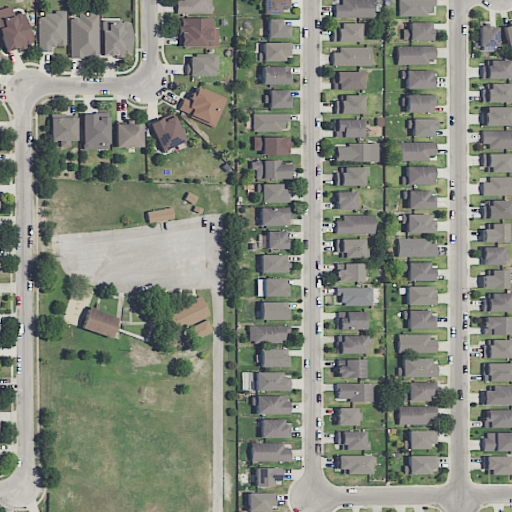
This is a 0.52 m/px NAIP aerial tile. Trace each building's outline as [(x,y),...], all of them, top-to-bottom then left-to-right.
[(211,0),(175,0),(176,13),(212,13),(211,0)] [(262,0),(263,14),(280,14),(280,9),(288,9),(288,0),(262,0)] [(340,0),(341,5),(334,4),(334,17),(373,18),(373,0),(340,0)] [(434,0),(397,0),(398,16),(430,15),(429,6),(434,6),(434,0)] [(0,8),(0,32),(5,52),(32,45),(24,12),(13,15),(11,6),(0,8)] [(97,7),(78,8),(78,17),(69,17),(70,58),(98,57),(97,7)] [(66,13),(38,13),(38,51),(51,51),(51,45),(65,45),(66,13)] [(179,18),(179,47),(218,46),(217,27),(213,27),(213,18),(179,18)] [(267,38),(288,38),(288,25),(280,25),(280,19),(267,19),(267,38)] [(130,54),(130,20),(102,20),(102,55),(130,54)] [(433,39),(432,22),(408,23),(408,29),(402,29),(402,41),(433,39)] [(360,42),(360,23),(334,23),(333,41),(360,42)] [(511,23),(502,26),(508,48),(511,46),(511,23)] [(479,50),(496,50),(495,26),(479,26),(479,50)] [(291,42),(260,42),(260,60),(291,59),(291,42)] [(396,46),(396,63),(435,62),(435,45),(396,46)] [(332,48),(332,65),(370,65),(371,48),(332,48)] [(216,76),(216,54),(188,54),(187,75),(216,76)] [(509,60),(488,59),(488,65),(481,65),(481,78),(509,79),(509,60)] [(281,66),(262,66),(261,84),(290,84),(291,73),(281,73),(281,66)] [(405,89),(433,89),(432,69),(405,70),(405,89)] [(363,89),(362,71),(332,71),(332,89),(363,89)] [(483,102),(509,102),(509,83),(483,83),(483,102)] [(177,111),(214,126),(225,98),(194,86),(189,100),(182,97),(177,111)] [(289,108),(289,90),(268,89),(268,107),(289,108)] [(434,94),(405,94),(405,112),(434,112),(434,94)] [(363,95),(336,95),(336,113),(363,114),(363,95)] [(511,107),(483,106),(483,126),(511,126),(511,107)] [(288,113),(252,113),(252,131),(284,130),(283,121),(288,121),(288,113)] [(108,148),(108,114),(83,114),(83,148),(108,148)] [(161,151),(184,141),(173,114),(149,124),(161,151)] [(50,141),(76,141),(76,117),(50,117),(50,141)] [(436,136),(435,118),(411,118),(412,136),(436,136)] [(362,119),(334,119),(334,137),(362,137),(362,119)] [(141,147),(141,123),(116,123),(115,147),(141,147)] [(511,129),(481,130),(481,146),(511,146),(511,129)] [(252,136),(253,150),(261,150),(261,155),(288,154),(288,136),(252,136)] [(435,159),(435,141),(397,142),(397,159),(435,159)] [(336,144),(336,161),(378,161),(378,144),(336,144)] [(511,171),(511,163),(509,163),(510,153),(481,153),(481,171),(511,171)] [(289,178),(289,163),(278,163),(277,160),(250,160),(250,170),(254,170),(254,179),(289,178)] [(363,186),(363,167),(337,166),(336,185),(363,186)] [(401,184),(434,185),(434,166),(406,166),(406,177),(401,177),(401,184)] [(511,177),(481,178),(482,195),(511,194),(511,177)] [(288,202),(288,189),(280,189),(280,183),(255,183),(256,192),(260,192),(260,202),(288,202)] [(335,209),(355,209),(355,191),(335,191),(335,209)] [(407,208),(435,208),(435,191),(407,191),(407,208)] [(510,199),(489,199),(489,205),(482,205),(481,218),(509,219),(510,199)] [(259,226),(288,225),(288,207),(258,207),(259,226)] [(146,211),(148,222),(173,219),(172,208),(146,211)] [(373,216),(335,215),(335,233),(373,233),(373,216)] [(406,233),(435,232),(435,215),(401,215),(401,223),(406,223),(406,233)] [(481,241),(506,242),(506,223),(489,223),(489,228),(481,228),(481,241)] [(286,231),(266,231),(265,249),(286,249),(286,231)] [(428,238),(397,238),(396,256),(435,257),(436,243),(428,243),(428,238)] [(337,239),(337,258),(364,257),(364,239),(337,239)] [(504,246),(481,247),(481,265),(504,264),(504,246)] [(280,254),(260,254),(259,272),(287,273),(287,261),(280,260),(280,254)] [(435,280),(435,267),(428,267),(428,262),(407,262),(407,281),(435,280)] [(362,263),(335,263),(335,281),(363,281),(362,263)] [(506,269),(489,270),(489,275),(481,275),(482,288),(507,288),(506,269)] [(256,296),(287,296),(287,278),(256,278),(256,296)] [(433,286),(405,286),(406,305),(433,305),(433,286)] [(371,287),(335,287),(335,295),(341,295),(341,305),(372,304),(371,287)] [(510,312),(510,293),(489,292),(489,298),(482,298),(482,311),(510,312)] [(170,310),(178,329),(210,316),(201,296),(170,310)] [(260,320),(289,319),(289,307),(280,307),(280,301),(259,301),(260,320)] [(112,337),(117,316),(86,309),(82,330),(112,337)] [(407,328),(436,328),(436,315),(428,315),(428,310),(407,310),(407,328)] [(365,329),(365,311),(336,311),(336,329),(365,329)] [(483,316),(483,334),(510,335),(510,317),(483,316)] [(192,340),(212,331),(207,319),(187,328),(192,340)] [(287,325),(248,325),(248,342),(286,342),(287,325)] [(366,353),(366,335),(335,336),(335,353),(366,353)] [(397,335),(397,352),(435,352),(436,335),(397,335)] [(483,358),(511,358),(510,340),(483,340),(483,358)] [(260,366),(289,367),(289,350),(260,349),(260,366)] [(402,377),(435,376),(434,358),(401,359),(402,377)] [(364,359),(336,359),(337,377),(364,377),(364,359)] [(511,362),(482,363),(483,381),(511,379),(511,362)] [(255,391),(288,390),(288,377),(280,377),(280,371),(255,371),(255,391)] [(407,400),(434,401),(434,382),(407,381),(407,400)] [(372,383),(336,383),(336,399),(347,398),(347,401),(372,401),(372,383)] [(511,404),(511,385),(491,385),(490,390),(483,390),(482,404),(511,404)] [(255,414),(289,413),(289,395),(255,396),(255,414)] [(397,424),(435,424),(435,406),(397,405),(397,424)] [(356,407),(335,408),(336,426),(356,425),(356,407)] [(511,410),(484,409),(483,427),(511,427),(511,410)] [(260,438),(288,438),(288,420),(260,420),(260,438)] [(436,430),(407,429),(407,441),(403,440),(402,449),(430,449),(430,443),(436,444),(436,430)] [(364,431),(337,431),(337,450),(369,450),(369,441),(364,441),(364,431)] [(511,432),(483,432),(483,451),(511,450),(511,432)] [(250,444),(250,461),(290,461),(289,443),(250,444)] [(370,473),(370,455),(336,455),(336,472),(370,473)] [(436,455),(407,456),(407,465),(403,465),(403,474),(436,473),(436,455)] [(511,455),(483,455),(483,474),(511,474),(511,455)] [(254,486),(278,486),(278,468),(254,467),(254,486)] [(274,493),(247,492),(246,511),(273,511),(274,493)]
